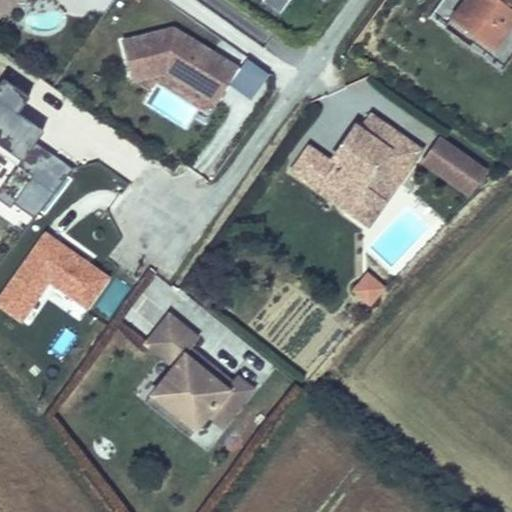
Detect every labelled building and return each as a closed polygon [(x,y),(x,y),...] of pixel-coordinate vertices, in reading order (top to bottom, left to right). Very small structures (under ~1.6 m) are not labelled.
[(0,0),(0,19),(20,0),(0,0)] [(289,0),(263,0),(262,2),(279,15),(289,0)] [(511,0),(465,0),(450,20),(495,53),(511,29),(511,9),(511,7),(511,0)] [(174,27),(121,40),(133,84),(166,76),(183,86),(194,83),(197,78),(224,94),(239,67),(174,27)] [(224,94),(197,78),(194,83),(183,86),(216,106),(224,94)] [(401,185),(413,168),(373,140),(385,123),(371,114),(361,128),(356,125),(335,154),(341,158),(336,165),(330,161),(309,145),(289,173),(344,212),(352,200),(378,219),(390,202),(383,197),(395,181),(401,185)] [(373,140),(413,168),(425,151),(385,123),(373,140)] [(489,171),(440,137),(421,165),(469,199),(489,171)] [(341,158),(335,154),(330,161),(336,165),(341,158)] [(390,202),(401,185),(395,181),(383,197),(390,202)] [(370,231),(378,219),(352,200),(344,212),(370,231)] [(111,277),(44,230),(0,292),(0,306),(22,322),(49,283),(88,310),(111,277)] [(351,292),(370,308),(386,289),(368,273),(351,292)] [(95,305),(109,316),(130,287),(115,276),(95,305)] [(171,369),(148,398),(150,400),(193,434),(197,437),(210,421),(223,431),(255,391),(238,377),(234,382),(229,389),(201,368),(207,361),(192,348),(200,338),(169,313),(142,347),(171,369)] [(207,361),(201,368),(229,389),(234,382),(207,361)] [(150,400),(146,404),(190,439),(193,434),(150,400)]
